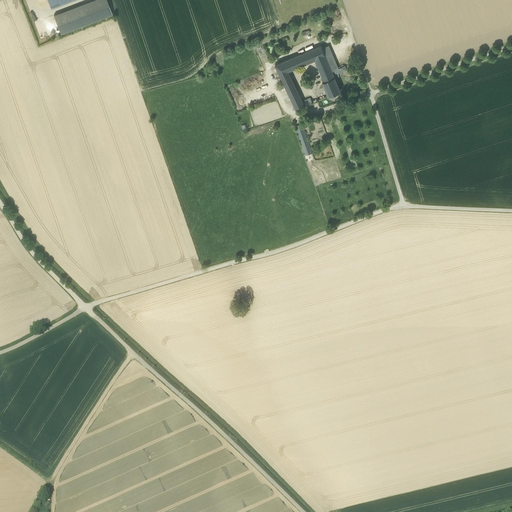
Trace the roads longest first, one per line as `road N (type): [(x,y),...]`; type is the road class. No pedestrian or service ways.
road 1 (unclassified): [(511,211),(402,204),(87,307)]
road 2 (unclassified): [(302,511),(87,307)]
road 3 (track): [(131,352),(48,480)]
road 4 (track): [(511,46),(372,92)]
road 5 (unclassified): [(87,307),(30,250),(0,202)]
